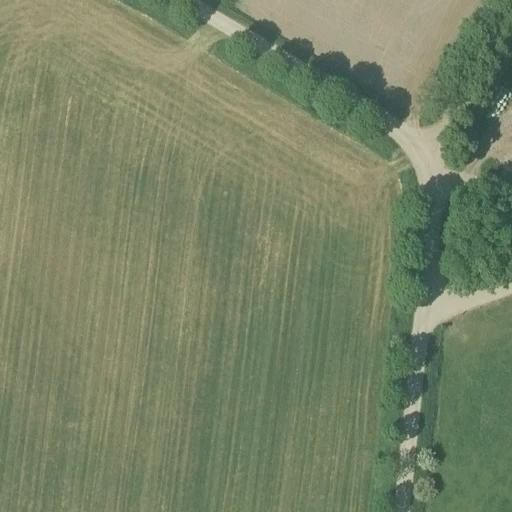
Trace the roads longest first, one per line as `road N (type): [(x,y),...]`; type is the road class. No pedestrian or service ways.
road 1 (unclassified): [(405,511),(439,204),(436,151),(425,133),(202,0)]
road 2 (unknown): [(436,151),(470,83),(511,29)]
